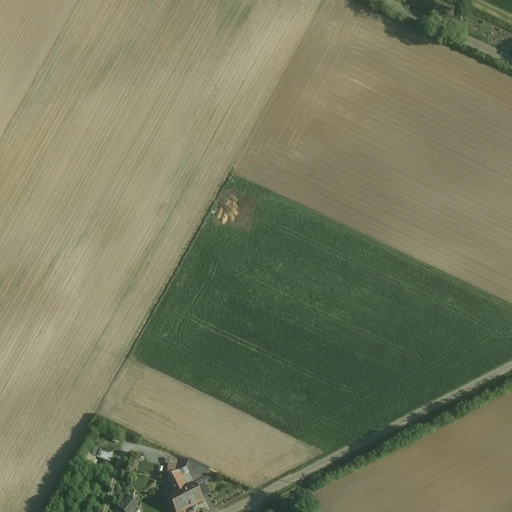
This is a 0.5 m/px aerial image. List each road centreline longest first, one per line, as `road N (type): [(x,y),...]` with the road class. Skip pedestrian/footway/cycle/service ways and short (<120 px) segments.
road 1 (unclassified): [(511,364),(231,511)]
road 2 (unclassified): [(511,62),(379,0)]
